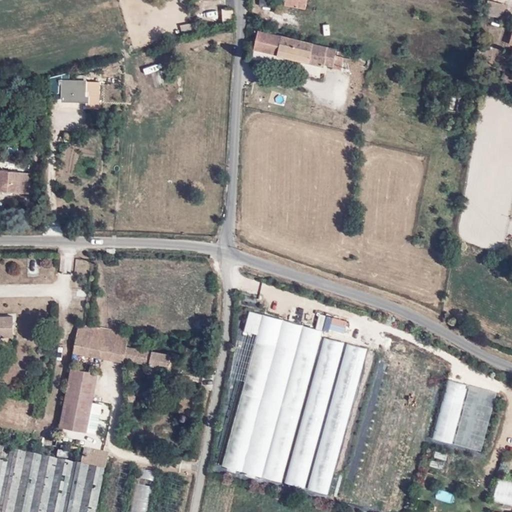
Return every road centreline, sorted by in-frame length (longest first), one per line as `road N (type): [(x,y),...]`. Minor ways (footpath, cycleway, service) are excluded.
road 1 (unclassified): [(226,250),(413,314),(511,363)]
road 2 (unclassified): [(242,0),(226,250)]
road 3 (unclassified): [(226,250),(0,238)]
